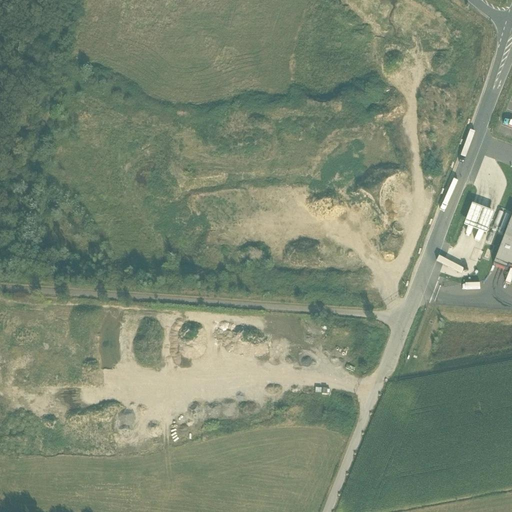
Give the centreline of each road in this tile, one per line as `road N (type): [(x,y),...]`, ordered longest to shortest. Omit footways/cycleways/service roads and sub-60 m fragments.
road 1 (unclassified): [(0,289),(404,323)]
road 2 (unclassified): [(511,36),(404,323)]
road 3 (unclassified): [(328,511),(404,323)]
